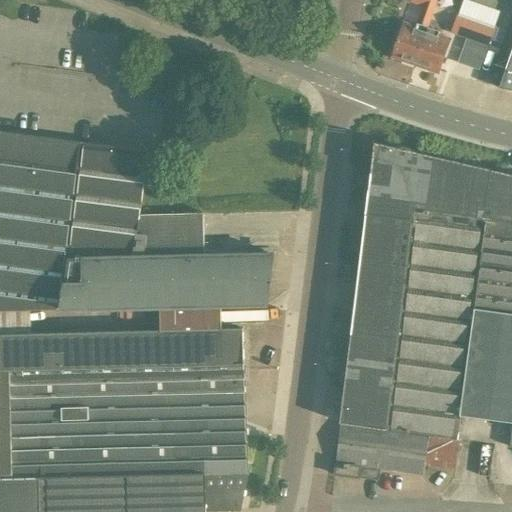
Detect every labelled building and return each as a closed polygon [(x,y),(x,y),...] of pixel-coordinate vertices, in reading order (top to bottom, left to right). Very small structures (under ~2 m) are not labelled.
[(410,0),(410,2),(434,10),(436,0),(410,0)] [(459,13),(452,32),(466,37),(488,44),(488,45),(495,26),(459,13)] [(392,55),(413,62),(426,27),(416,23),(415,28),(403,24),(392,55)] [(426,27),(413,62),(438,71),(450,40),(437,36),(439,31),(426,27)] [(511,46),(498,87),(499,87),(511,89),(511,46)] [(0,311),(160,308),(221,306),(267,305),(273,253),(205,255),(203,213),(140,215),(149,151),(0,131),(0,311)] [(511,174),(375,142),(334,464),(335,464),(334,475),(358,478),(359,467),(423,475),(424,465),(452,469),(459,416),(511,423),(511,425),(509,447),(511,446),(511,174)] [(161,330),(222,329),(221,306),(160,308),(161,330)] [(0,478),(248,472),(243,328),(222,329),(161,330),(0,333),(0,478)] [(248,472),(0,478),(0,511),(205,511),(205,510),(240,509),(248,472)]
